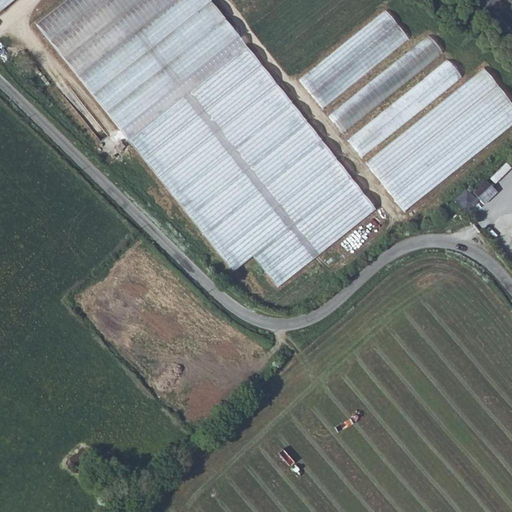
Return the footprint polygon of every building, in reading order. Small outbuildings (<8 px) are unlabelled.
[(0,0),(0,12),(14,0),(0,0)] [(63,0),(36,22),(122,129),(237,35),(208,0),(63,0)] [(299,75),(322,104),(407,35),(384,6),(299,75)] [(328,111),(342,129),(441,49),(426,31),(328,111)] [(246,44),(129,139),(233,270),(252,254),(273,281),(372,201),(246,44)] [(347,135),(362,154),(461,75),(446,56),(347,135)] [(511,100),(484,65),(368,159),(405,208),(511,120),(511,100)] [(485,181),(471,192),(482,204),(495,193),(485,181)] [(495,240),(503,251),(511,243),(511,237),(507,231),(495,240)]
